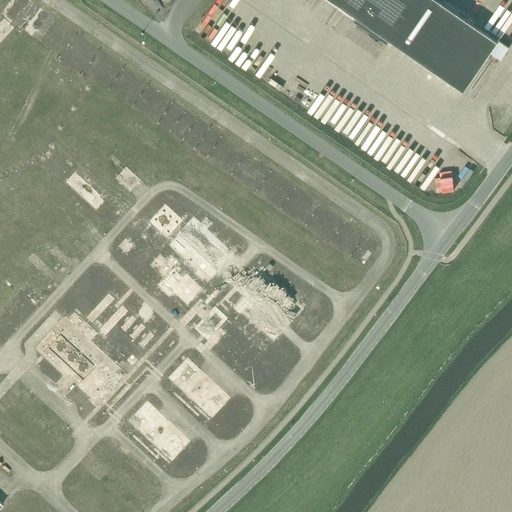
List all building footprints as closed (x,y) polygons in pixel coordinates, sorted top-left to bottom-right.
[(499,40),(441,0),(334,0),(357,16),(354,19),(387,42),(390,38),(464,90),(499,40)] [(499,40),(490,54),(501,61),(510,48),(499,40)] [(219,268),(237,250),(197,212),(179,230),(219,268)] [(284,327),(305,303),(263,267),(249,283),(259,291),(252,299),(284,327)] [(222,339),(249,363),(272,336),(269,331),(258,321),(252,325),(251,323),(246,326),(238,320),(236,322),(233,317),(236,313),(235,310),(240,307),(238,304),(225,293),(223,295),(224,297),(218,303),(217,304),(199,325),(204,333),(210,338),(218,328),(224,325),(230,330),(222,339)]
